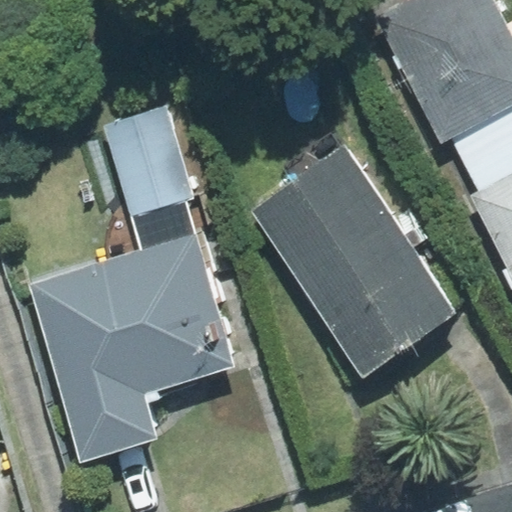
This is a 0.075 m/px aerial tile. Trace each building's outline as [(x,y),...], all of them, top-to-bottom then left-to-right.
[(402,67),(442,142),(451,137),(511,105),(511,38),(491,0),(391,0),(372,10),(396,55),(392,57),(399,69),(402,67)] [(511,105),(451,137),(480,192),(511,175),(511,105)] [(166,107),(103,125),(129,215),(184,199),(192,196),(166,107)] [(344,149),(252,211),(363,375),(455,313),(344,149)] [(511,175),(480,192),(471,197),(508,268),(503,271),(511,289),(511,288),(511,175)] [(184,199),(129,215),(141,253),(195,237),(184,199)] [(202,235),(195,237),(141,253),(30,286),(82,460),(155,438),(145,404),(160,400),(157,389),(234,367),(213,299),(220,297),(202,235)]
